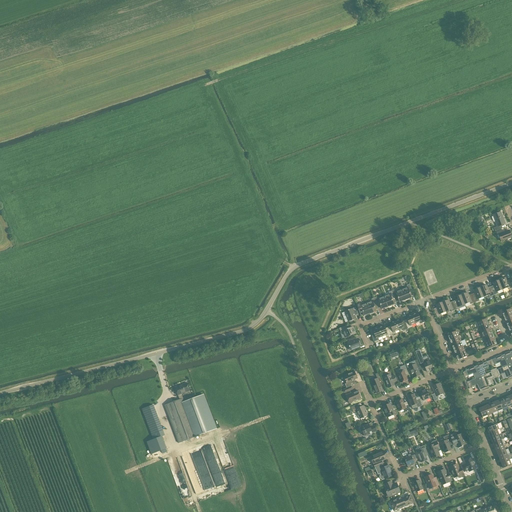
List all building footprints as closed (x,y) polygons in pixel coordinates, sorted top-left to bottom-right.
[(505,224),(501,212),(493,215),(497,227),(494,228),(495,231),(502,229),(501,226),(505,224)] [(498,234),(501,241),(511,238),(508,231),(503,232),(502,230),(496,232),(497,235),(498,234)] [(501,278),(498,279),(503,290),(508,288),(508,290),(511,288),(511,285),(510,279),(507,281),(505,278),(503,279),(502,278),(501,278)] [(494,286),(491,287),(494,295),(498,294),(498,292),(503,290),(498,279),(496,280),(495,281),(495,282),(492,283),(494,286)] [(407,287),(401,289),(406,301),(409,299),(409,298),(412,297),(410,295),(413,294),(410,284),(407,285),(407,286),(407,287)] [(482,286),(480,287),(484,297),(489,295),(489,297),(494,295),(491,287),(488,288),(487,285),(484,286),(483,286),(482,286)] [(475,293),(472,294),(475,303),(479,301),(479,299),(484,297),(480,287),(477,288),(476,288),(476,289),(473,290),(475,293)] [(394,290),(392,291),(396,300),(398,299),(399,302),(402,301),(403,302),(406,301),(401,289),(396,292),(395,291),(394,290)] [(390,294),(384,296),(388,308),(392,306),(391,305),(394,304),(393,302),(396,300),(392,291),(390,292),(389,293),(390,294)] [(463,293),(461,294),(465,304),(470,302),(471,304),(475,303),(472,294),(469,295),(468,293),(465,294),(464,293),(463,293)] [(456,300),(453,302),(456,310),(460,308),(460,306),(465,304),(461,294),(458,295),(457,296),(457,297),(455,298),(456,300)] [(377,297),(374,298),(378,307),(381,306),(382,309),(384,308),(385,309),(388,308),(384,296),(378,299),(378,297),(377,297)] [(372,301),(366,303),(371,315),(374,313),(373,312),(376,311),(375,308),(378,307),(374,298),(372,299),(371,300),(372,301)] [(445,300),(442,301),(446,312),(451,310),(452,312),(456,310),(453,302),(450,303),(449,300),(446,301),(445,300)] [(446,312),(442,301),(439,302),(439,303),(438,303),(439,304),(436,305),(437,308),(434,309),(437,317),(442,316),(441,314),(446,312)] [(371,315),(366,303),(360,305),(360,304),(359,304),(357,305),(360,314),(363,313),(364,316),(367,315),(367,316),(371,315)] [(355,314),(358,313),(355,307),(344,312),(348,322),(356,319),(355,314)] [(502,312),(504,317),(511,314),(511,310),(511,308),(502,312)] [(412,314),(415,324),(419,322),(420,324),(425,322),(421,314),(419,315),(417,312),(415,313),(412,314)] [(407,319),(404,320),(408,329),(412,327),(412,325),(415,324),(412,314),(411,315),(411,314),(408,315),(409,316),(406,317),(407,319)] [(396,321),(395,321),(399,330),(402,329),(403,331),(408,329),(404,320),(405,321),(402,322),(401,319),(398,320),(398,319),(395,320),(396,321)] [(477,323),(479,328),(488,324),(486,319),(477,323)] [(390,326),(388,327),(391,335),(396,334),(395,332),(399,330),(395,321),(394,321),(392,322),(389,323),(390,326)] [(479,328),(481,333),(490,329),(488,324),(479,328)] [(343,332),(346,338),(355,334),(353,327),(349,328),(348,325),(339,329),(341,333),(343,332)] [(379,327),(378,327),(382,337),(386,335),(386,337),(391,335),(388,327),(385,329),(384,325),(381,326),(379,327)] [(382,337),(378,327),(378,328),(377,327),(375,328),(375,329),(373,330),(374,333),(371,334),(374,342),(379,340),(378,338),(382,337)] [(481,333),(483,338),(492,334),(490,329),(481,333)] [(447,335),(450,340),(459,336),(457,331),(447,335)] [(483,338),(485,343),(494,339),(492,334),(483,338)] [(450,340),(452,345),(461,341),(459,336),(450,340)] [(360,345),(361,344),(360,341),(358,341),(358,339),(355,340),(354,337),(348,340),(349,343),(348,343),(351,350),(360,346),(360,345)] [(494,339),(485,343),(487,348),(497,344),(494,339)] [(452,345),(454,350),(463,346),(461,341),(452,345)] [(454,350),(456,355),(465,351),(463,346),(454,350)] [(418,350),(415,351),(422,368),(425,367),(427,372),(433,370),(428,358),(423,360),(422,358),(423,358),(422,357),(420,351),(418,351),(418,350)] [(465,351),(456,355),(458,360),(467,356),(465,351)] [(505,354),(503,355),(507,366),(511,363),(511,361),(511,358),(511,357),(511,351),(508,353),(508,352),(505,353),(505,354)] [(507,366),(503,355),(501,356),(501,355),(498,356),(498,357),(492,359),(495,365),(500,363),(501,366),(502,368),(507,366)] [(414,361),(406,364),(408,368),(409,367),(413,378),(420,375),(418,371),(417,369),(420,367),(417,360),(414,361)] [(478,365),(476,366),(480,377),(486,374),(485,372),(486,372),(487,369),(487,368),(492,366),(490,361),(481,364),(481,363),(478,365)] [(406,376),(409,375),(405,365),(400,367),(401,369),(396,371),(401,383),(408,380),(406,376)] [(473,374),(475,379),(480,377),(476,366),(474,367),(474,366),(471,368),(465,370),(466,371),(463,373),(465,378),(468,377),(468,376),(473,374)] [(496,376),(496,378),(499,376),(499,375),(504,373),(506,379),(509,378),(509,379),(511,377),(511,376),(507,366),(502,368),(497,370),(497,371),(494,372),(496,376)] [(353,380),(357,378),(354,371),(345,376),(345,377),(344,378),(347,383),(345,384),(346,388),(355,384),(353,380)] [(496,378),(496,376),(494,372),(491,373),(491,372),(486,374),(480,377),(485,389),(488,388),(488,386),(490,385),(488,380),(493,378),(494,379),(496,378)] [(394,383),(397,382),(394,376),(391,377),(390,374),(384,377),(388,388),(395,386),(394,383)] [(475,379),(467,382),(465,383),(467,388),(469,387),(469,389),(472,387),(472,386),(477,384),(479,390),(482,389),(482,390),(485,389),(480,377),(475,379)] [(381,385),(383,384),(381,378),(378,379),(371,381),(375,389),(375,390),(376,392),(376,393),(383,391),(381,385)] [(181,394),(190,391),(187,383),(175,387),(178,395),(180,400),(164,405),(179,443),(198,436),(185,401),(184,398),(183,398),(181,394)] [(437,396),(444,393),(440,383),(432,386),(435,394),(432,395),(435,402),(439,400),(437,396)] [(421,395),(418,396),(422,405),(427,403),(426,400),(430,399),(426,389),(420,391),(421,395)] [(346,395),(349,403),(361,399),(357,390),(346,395)] [(422,405),(418,396),(419,399),(417,400),(414,394),(408,396),(413,409),(417,407),(417,408),(422,406),(422,405)] [(198,436),(216,429),(203,395),(185,401),(198,436)] [(504,398),(499,400),(502,409),(507,407),(504,398)] [(411,414),(408,405),(405,406),(402,399),(396,401),(400,411),(403,410),(404,412),(407,411),(407,412),(408,411),(409,414),(411,414)] [(499,400),(494,402),(497,411),(502,409),(499,400)] [(494,402),(489,404),(492,413),(497,411),(494,402)] [(398,414),(394,405),(391,406),(390,404),(383,407),(388,417),(394,415),(394,416),(397,414),(398,414)] [(489,404),(484,407),(487,415),(492,413),(489,404)] [(165,435),(153,405),(142,409),(153,439),(147,442),(151,454),(167,449),(162,436),(165,435)] [(367,415),(367,414),(364,406),(359,408),(358,405),(351,408),(353,413),(354,413),(357,412),(360,419),(367,416),(367,415)] [(487,415),(484,407),(479,409),(482,417),(487,415)] [(363,432),(365,436),(370,434),(370,435),(373,433),(372,433),(377,431),(374,426),(372,426),(371,423),(369,424),(368,424),(359,427),(361,432),(363,432)] [(487,428),(489,433),(499,429),(497,424),(487,428)] [(489,433),(491,438),(499,435),(497,430),(499,429),(489,433)] [(462,447),(462,446),(465,444),(464,441),(461,435),(460,434),(455,436),(454,435),(453,434),(450,436),(453,445),(456,443),(458,448),(462,447)] [(411,437),(415,446),(421,444),(417,435),(411,437)] [(448,443),(451,442),(448,435),(443,437),(445,441),(441,443),(445,453),(451,450),(448,443)] [(491,438),(493,443),(501,440),(499,435),(491,438)] [(493,443),(495,448),(503,445),(505,444),(503,439),(501,440),(493,443)] [(428,447),(433,458),(439,455),(437,448),(439,447),(436,440),(432,442),(431,443),(431,444),(432,445),(428,447)] [(495,448),(497,453),(505,450),(503,445),(495,448)] [(415,449),(421,463),(427,460),(425,456),(428,455),(424,446),(415,449)] [(497,453),(499,458),(507,455),(505,450),(497,453)] [(375,468),(383,464),(381,461),(386,459),(385,457),(387,457),(385,451),(375,455),(370,457),(375,468)] [(403,457),(408,468),(415,465),(414,462),(417,461),(413,452),(408,455),(407,452),(402,454),(403,457)] [(499,458),(501,463),(511,459),(510,454),(507,455),(499,458)] [(464,465),(462,465),(464,471),(464,472),(468,470),(469,472),(475,469),(474,465),(476,464),(474,460),(472,461),(471,458),(470,459),(470,458),(467,459),(467,460),(465,461),(466,464),(464,465)] [(511,459),(501,463),(503,468),(511,465),(511,464),(511,459)] [(383,464),(375,468),(378,474),(379,474),(380,475),(380,476),(379,477),(380,478),(380,479),(381,479),(382,480),(393,476),(388,465),(383,468),(382,465),(383,465),(383,464)] [(465,476),(464,474),(462,470),(459,471),(457,464),(450,467),(454,478),(458,476),(459,478),(465,476)] [(241,486),(236,469),(226,472),(231,489),(241,486)] [(449,482),(452,481),(449,474),(446,475),(444,470),(438,472),(443,485),(449,482)] [(437,486),(439,485),(436,478),(433,479),(432,475),(425,477),(430,489),(437,486)] [(424,492),(427,490),(425,485),(422,486),(419,480),(413,482),(417,492),(423,490),(424,492)] [(385,489),(388,497),(399,492),(396,484),(392,485),(391,481),(384,484),(386,488),(385,489)] [(182,499),(192,495),(188,486),(179,489),(182,499)] [(390,502),(394,511),(413,503),(410,495),(402,499),(402,498),(390,502)] [(492,505),(487,508),(488,511),(497,511),(500,510),(496,502),(492,504),(492,505)]
